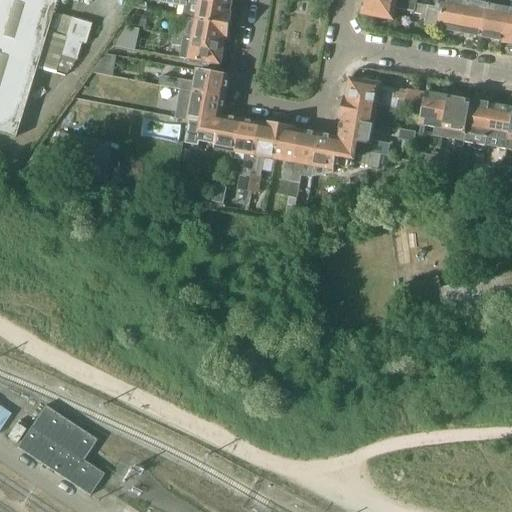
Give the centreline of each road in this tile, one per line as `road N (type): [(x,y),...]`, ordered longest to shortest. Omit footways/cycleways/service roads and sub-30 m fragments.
road 1 (track): [(0,328),(269,462),(299,465)]
road 2 (residential): [(261,0),(245,78),(246,90),(265,106),(303,114),(323,105),(339,41)]
road 3 (track): [(299,465),(511,432)]
road 4 (residential): [(511,75),(339,41)]
